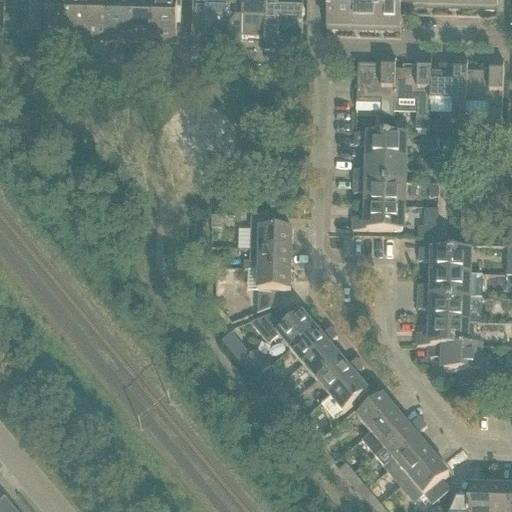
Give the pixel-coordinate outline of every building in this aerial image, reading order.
[(29,0),(29,23),(41,23),(41,0),(29,0)] [(124,0),(124,6),(112,5),(111,44),(132,45),(134,6),(133,0),(124,0)] [(155,0),(155,6),(154,45),(176,46),(177,10),(180,10),(181,0),(179,0),(155,0)] [(207,1),(207,0),(193,0),(192,50),(206,51),(206,39),(228,39),(229,39),(230,9),(229,9),(229,0),(212,0),(212,1),(207,1)] [(229,39),(228,39),(228,51),(242,52),(242,40),(264,40),(265,40),(266,10),(265,10),(265,0),(229,0),(229,9),(230,9),(229,39)] [(265,40),(264,40),(264,52),(278,53),(278,41),(302,41),(303,11),(279,10),(279,0),(265,0),(265,10),(266,10),(265,40)] [(351,28),(352,0),(327,0),(327,28),(351,28)] [(376,0),(352,0),(351,28),(375,29),(376,0)] [(376,0),(375,29),(401,30),(401,6),(400,6),(400,0),(376,0)] [(497,0),(471,0),(472,8),(497,8),(497,0)] [(67,43),(69,4),(46,3),(45,42),(67,43)] [(69,4),(67,43),(89,43),(90,5),(69,4)] [(90,5),(89,43),(111,44),(112,5),(90,5)] [(155,6),(134,6),(132,45),(154,45),(155,6)] [(395,72),(396,60),(382,60),(382,72),(358,71),(357,102),(381,102),(380,120),(383,120),(383,137),(393,137),(394,121),(394,115),(395,103),(394,103),(395,72)] [(418,73),(395,72),(394,103),(395,103),(394,115),(417,116),(416,133),(430,133),(431,104),(430,104),(431,73),(432,61),(418,61),(418,73)] [(454,74),(431,73),(430,104),(431,104),(453,104),(453,122),(466,123),(467,105),(466,105),(467,74),(468,62),(454,62),(454,74)] [(490,75),(467,74),(466,105),(467,105),(489,105),(489,123),(502,124),(504,63),(490,63),(490,75)] [(432,123),(431,135),(446,136),(446,123),(432,123)] [(487,139),(487,140),(502,140),(502,139),(503,124),(502,124),(487,124),(487,139)] [(393,137),(383,137),(356,136),(355,149),(369,149),(369,161),(404,162),(405,137),(393,137)] [(437,139),(422,138),(422,148),(427,153),(437,153),(437,139)] [(355,172),(354,184),(404,186),(404,162),(369,161),(369,173),(355,172)] [(404,186),(354,184),(354,196),(368,197),(368,209),(403,210),(404,186)] [(438,187),(429,187),(428,199),(438,200),(438,187)] [(281,211),(281,202),(281,201),(270,200),(270,211),(281,211)] [(403,210),(368,209),(367,221),(353,220),(353,233),(402,235),(403,210)] [(252,217),(251,252),(292,253),(292,232),(283,231),(284,218),(252,217)] [(220,231),(221,218),(212,218),(212,230),(220,231)] [(437,242),(437,230),(429,229),(429,241),(437,242)] [(469,252),(420,251),(420,264),(434,264),(433,276),(469,277),(469,252)] [(243,272),(249,272),(291,273),(292,253),(251,252),(250,264),(244,264),(243,272)] [(217,259),(217,271),(226,272),(226,259),(217,259)] [(226,272),(217,271),(216,284),(225,284),(226,272)] [(291,273),(249,272),(249,292),(258,292),(258,316),(278,308),(278,294),(291,294),(291,273)] [(419,288),(418,300),(468,301),(469,277),(433,276),(433,288),(419,288)] [(468,301),(418,300),(418,312),(432,312),(432,324),(467,325),(468,301)] [(283,313),(263,321),(250,325),(269,347),(279,339),(290,352),(315,331),(302,315),(292,323),(283,313)] [(467,325),(432,324),(431,336),(417,336),(417,349),(431,349),(446,350),(446,349),(467,349),(467,325)] [(321,339),(315,331),(290,352),(303,368),(329,347),(338,339),(331,331),(321,339)] [(230,336),(222,343),(231,353),(239,347),(230,336)] [(329,347),(303,368),(317,384),(342,363),(329,347)] [(446,350),(431,349),(431,360),(445,361),(444,374),(460,374),(459,388),(489,389),(489,374),(479,373),(480,349),(467,349),(446,349),(446,350)] [(260,378),(266,373),(271,368),(258,353),(246,364),(259,379),(260,378)] [(342,363),(317,384),(330,399),(355,378),(364,370),(357,362),(347,369),(342,363)] [(266,373),(260,378),(273,394),(280,388),(283,385),(277,379),(274,382),(266,373)] [(355,378),(330,399),(322,406),(336,422),(368,394),(355,378)] [(285,394),(278,400),(286,409),(293,404),(285,394)] [(371,436),(396,415),(382,398),(357,419),(371,436)] [(306,419),(293,404),(286,409),(282,413),(295,429),(306,419)] [(396,415),(371,436),(362,444),(375,459),(409,430),(408,429),(396,415)] [(316,431),(306,419),(295,429),(312,450),(319,444),(311,434),(316,431)] [(409,430),(375,459),(384,470),(383,471),(387,476),(422,446),(416,438),(427,429),(420,421),(409,430)] [(327,453),(319,444),(312,450),(330,470),(335,465),(326,454),(327,453)] [(422,446),(387,476),(400,491),(435,461),(422,446)] [(435,461),(400,491),(414,507),(416,505),(424,498),(424,499),(443,483),(449,478),(435,461)] [(347,482),(354,476),(346,467),(339,472),(347,482)] [(367,492),(354,476),(347,482),(361,498),(367,492)] [(449,511),(490,511),(491,489),(470,489),(470,500),(455,499),(449,511)] [(491,489),(490,511),(510,511),(511,490),(491,489)] [(367,492),(361,498),(372,511),(375,511),(381,508),(367,492)]
